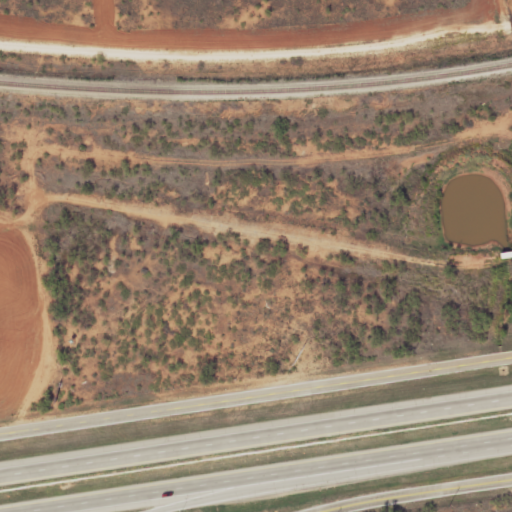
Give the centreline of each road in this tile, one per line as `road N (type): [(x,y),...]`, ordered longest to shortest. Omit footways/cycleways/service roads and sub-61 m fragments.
road 1 (tertiary): [(0,430),(511,338)]
road 2 (motorway): [(511,397),(0,472)]
road 3 (motorway): [(13,511),(511,436)]
road 4 (track): [(0,189),(392,251)]
road 5 (motorway): [(148,511),(511,438)]
road 6 (tertiary): [(311,511),(511,474)]
road 7 (track): [(392,251),(511,262)]
